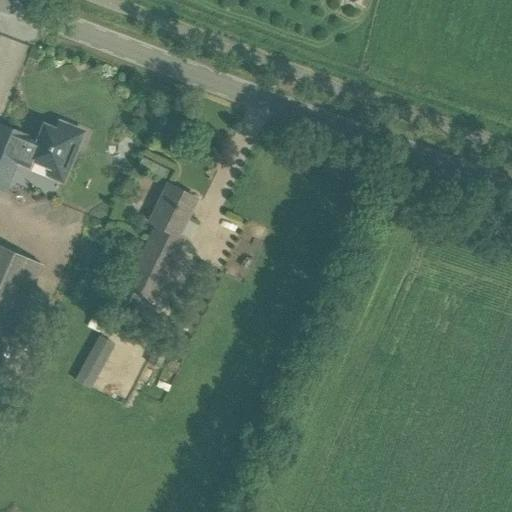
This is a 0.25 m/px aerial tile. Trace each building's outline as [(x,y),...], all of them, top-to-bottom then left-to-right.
[(0,123),(0,187),(8,191),(19,162),(32,167),(35,157),(53,164),(49,173),(64,180),(84,130),(44,114),(34,137),(0,123)] [(166,183),(147,221),(151,223),(153,219),(180,232),(197,198),(166,183)] [(154,221),(122,288),(154,303),(186,237),(154,221)] [(0,370),(47,263),(0,242),(0,370)] [(105,283),(119,288),(123,276),(109,271),(105,283)] [(80,370),(103,329),(93,323),(70,365),(80,370)] [(155,345),(147,363),(160,369),(168,351),(155,345)]
